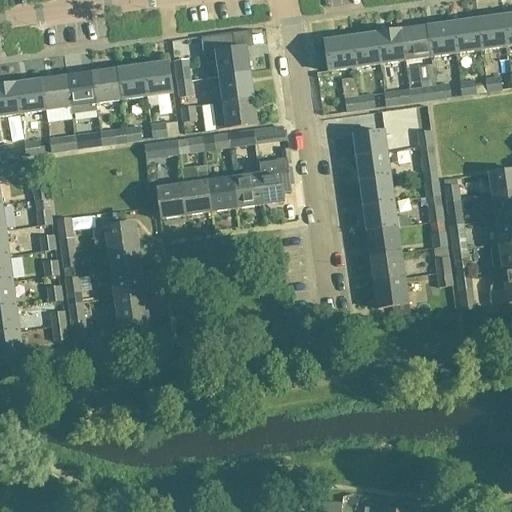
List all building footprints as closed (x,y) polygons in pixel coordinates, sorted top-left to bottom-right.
[(506,51),(511,50),(511,18),(501,20),(506,51)] [(506,51),(501,20),(476,23),(480,54),(506,51)] [(455,58),(480,54),(476,23),(451,26),(455,58)] [(455,58),(451,26),(426,30),(430,61),(455,58)] [(405,65),(430,61),(426,30),(401,33),(405,65)] [(380,68),(405,65),(401,33),(375,37),(380,68)] [(215,66),(217,81),(248,76),(244,51),(233,52),(231,36),(200,41),(204,67),(215,66)] [(380,68),(375,37),(350,40),(354,71),(380,68)] [(329,75),(354,71),(350,40),(324,44),(329,75)] [(141,68),(145,99),(171,96),(166,64),(141,68)] [(141,68),(115,72),(120,103),(145,99),(141,68)] [(176,86),(188,85),(186,71),(174,72),(176,86)] [(115,72),(90,75),(94,107),(120,103),(115,72)] [(94,107),(90,75),(65,79),(69,110),(70,118),(96,114),(94,107)] [(217,81),(220,106),(251,102),(248,76),(217,81)] [(65,79),(39,83),(44,114),(69,110),(65,79)] [(498,82),(484,84),(486,96),(500,94),(498,82)] [(39,83),(14,86),(19,118),(44,114),(39,83)] [(178,101),(190,99),(188,85),(176,86),(178,101)] [(473,85),(459,87),(461,99),(475,98),(473,85)] [(0,120),(19,118),(14,86),(0,88),(0,120)] [(448,89),(434,91),(435,103),(449,101),(448,89)] [(423,92),(409,94),(410,106),(424,104),(423,92)] [(397,96),(383,97),(385,110),(399,108),(397,96)] [(360,113),(374,111),(372,99),(358,101),(360,113)] [(360,113),(358,101),(344,103),(346,115),(360,113)] [(251,102),(220,106),(210,108),(214,134),(255,128),(251,102)] [(181,125),(193,124),(191,110),(179,111),(181,125)] [(163,127),(149,129),(151,141),(165,139),(163,127)] [(138,131),(124,133),(125,145),(140,143),(138,131)] [(265,133),(251,135),(253,147),(267,145),(265,133)] [(100,148),(114,146),(113,134),(98,136),(100,148)] [(355,159),(386,155),(383,134),(352,138),(355,159)] [(430,148),(428,134),(416,136),(418,150),(430,148)] [(253,147),(251,135),(237,137),(239,149),(253,147)] [(87,138),(73,140),(75,152),(89,150),(87,138)] [(214,152),(228,150),(226,138),(212,140),(214,152)] [(189,156),(203,154),(201,141),(187,143),(189,156)] [(50,156),(64,154),(62,142),(48,144),(50,156)] [(37,145),(23,147),(24,159),(38,157),(37,145)] [(177,157),(176,145),(162,147),(163,159),(177,157)] [(11,149),(0,150),(0,162),(13,161),(11,149)] [(358,184),(390,180),(386,155),(355,159),(358,184)] [(434,174),(432,160),(420,161),(421,175),(434,174)] [(255,166),(257,177),(261,208),(282,206),(280,196),(288,195),(284,162),(255,166)] [(511,173),(488,176),(490,197),(511,194),(511,173)] [(211,215),(206,184),(205,174),(195,175),(197,185),(181,187),(185,218),(185,219),(211,215)] [(236,211),(236,212),(261,208),(257,177),(232,180),(236,211)] [(211,215),(236,212),(236,211),(232,180),(206,184),(211,215)] [(362,210),(393,205),(390,180),(358,184),(362,210)] [(437,199),(435,185),(423,187),(425,201),(437,199)] [(185,219),(185,218),(181,187),(155,191),(159,222),(185,219)] [(47,202),(45,188),(33,190),(35,204),(47,202)] [(442,189),(444,203),(456,202),(454,188),(442,189)] [(511,194),(490,197),(494,222),(511,219),(511,194)] [(456,202),(444,203),(446,217),(458,216),(456,202)] [(397,231),(396,221),(393,205),(362,210),(365,235),(397,231)] [(441,225),(439,210),(427,212),(429,226),(441,225)] [(50,227),(49,213),(36,215),(38,229),(50,227)] [(511,219),(494,222),(497,248),(511,245),(511,219)] [(396,221),(397,231),(407,229),(406,220),(396,221)] [(105,249),(105,250),(137,246),(134,225),(91,231),(94,251),(105,249)] [(459,227),(447,228),(449,242),(461,241),(459,227)] [(397,231),(365,235),(369,260),(400,256),(397,231)] [(5,234),(0,234),(0,259),(8,259),(5,234)] [(442,236),(430,238),(432,252),(444,250),(442,236)] [(54,252),(52,238),(40,240),(42,254),(54,252)] [(72,255),(70,241),(58,243),(60,257),(72,255)] [(492,274),(501,273),(511,271),(511,245),(497,248),(489,249),(492,274)] [(109,275),(140,271),(137,246),(105,250),(109,275)] [(465,266),(463,252),(451,254),(453,268),(465,266)] [(72,255),(60,257),(62,271),(74,269),(72,255)] [(400,256),(369,260),(372,286),(404,281),(400,256)] [(0,285),(12,284),(8,259),(0,259),(0,285)] [(434,263),(436,277),(448,275),(446,261),(434,263)] [(57,278),(55,264),(43,265),(45,279),(57,278)] [(110,286),(112,301),(144,297),(140,271),(109,275),(109,276),(95,278),(96,288),(110,286)] [(511,271),(501,273),(492,274),(493,284),(488,291),(491,307),(511,304),(511,271)] [(448,275),(436,277),(438,291),(450,289),(448,275)] [(468,292),(466,278),(454,279),(456,293),(468,292)] [(77,294),(75,280),(63,282),(65,296),(77,294)] [(404,281),(372,286),(376,312),(407,307),(404,281)] [(12,284),(0,285),(0,311),(15,309),(12,284)] [(61,303),(59,289),(47,290),(49,305),(61,303)] [(116,326),(147,322),(144,297),(112,301),(116,326)] [(81,320),(79,306),(67,307),(69,321),(81,320)] [(0,336),(19,334),(15,309),(0,311),(0,336)] [(50,316),(52,330),(64,328),(62,314),(50,316)] [(147,322),(116,326),(104,328),(107,349),(150,343),(147,322)] [(64,328),(52,330),(54,344),(66,342),(64,328)] [(84,345),(82,331),(70,333),(72,347),(84,345)] [(0,363),(22,360),(19,334),(0,336),(0,363)]
